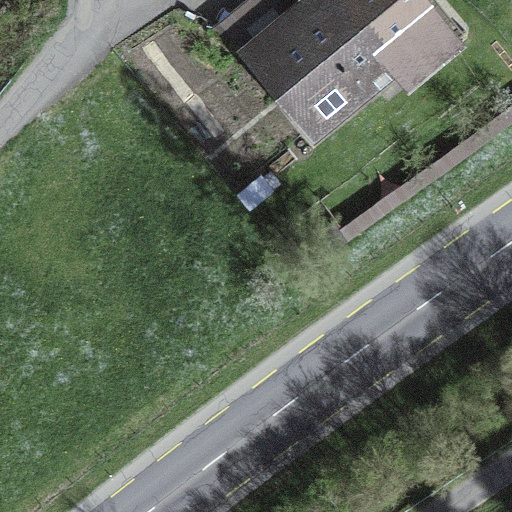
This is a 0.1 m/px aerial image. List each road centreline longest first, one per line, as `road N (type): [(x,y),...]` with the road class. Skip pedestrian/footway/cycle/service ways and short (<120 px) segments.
road 1 (primary): [(144,511),(511,236)]
road 2 (unclassified): [(0,128),(97,0)]
